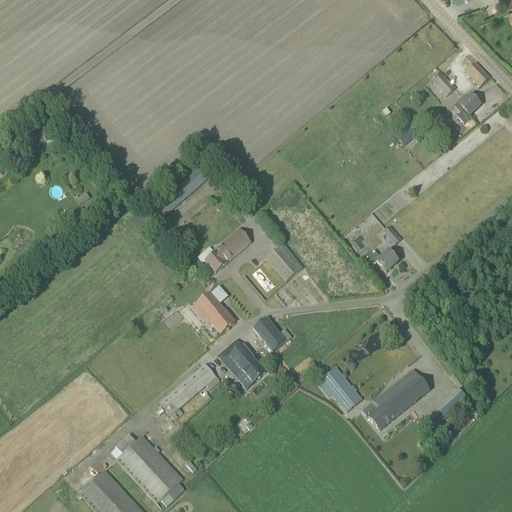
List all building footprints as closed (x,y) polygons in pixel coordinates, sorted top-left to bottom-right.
[(511,0),(502,0),(506,10),(511,7),(511,0)] [(486,74),(476,64),(466,73),(480,88),(490,79),(486,74)] [(455,91),(445,81),(440,75),(432,83),(447,98),(455,91)] [(471,118),(469,117),(480,107),(471,96),(465,101),(463,99),(457,105),(458,105),(454,108),(460,115),(457,118),(463,125),(471,118)] [(390,114),(387,110),(386,109),(382,113),(383,113),(386,118),(390,114)] [(27,137),(32,146),(48,139),(44,129),(27,137)] [(409,130),(397,141),(404,148),(415,138),(409,130)] [(151,229),(213,175),(215,173),(205,162),(141,217),(151,229)] [(86,194),(80,198),(84,204),(90,200),(86,194)] [(395,247),(401,242),(389,229),(383,234),(395,247)] [(251,245),(239,231),(213,253),(215,255),(205,264),(215,276),(227,266),(226,266),(251,245)] [(300,271),(280,248),(266,260),(286,283),(300,271)] [(380,260),(374,252),(365,260),(372,268),(376,264),(386,274),(398,264),(388,253),(380,260)] [(259,267),(246,278),(262,297),(275,286),(259,267)] [(234,325),(209,296),(209,295),(196,305),(206,316),(200,321),(203,325),(207,321),(220,337),(234,325)] [(123,348),(135,363),(181,327),(170,312),(123,348)] [(266,320),(252,332),(271,356),(285,344),(266,320)] [(111,394),(124,410),(194,352),(180,336),(111,394)] [(237,341),(218,358),(237,380),(242,375),(251,386),(265,374),(242,348),(237,341)] [(102,378),(123,361),(114,350),(92,367),(102,378)] [(170,417),(216,378),(205,366),(160,405),(166,413),(170,417)] [(335,370),(321,382),(347,414),(361,402),(335,370)] [(429,393),(429,392),(412,372),(374,404),(379,410),(368,419),(380,433),(429,393)] [(459,391),(439,410),(429,419),(437,428),(447,419),(467,400),(459,391)] [(182,483),(141,439),(116,462),(157,506),(182,483)] [(140,511),(104,473),(79,496),(93,511),(140,511)]
